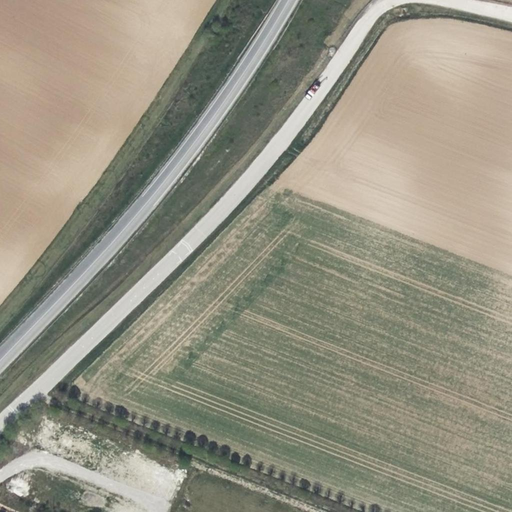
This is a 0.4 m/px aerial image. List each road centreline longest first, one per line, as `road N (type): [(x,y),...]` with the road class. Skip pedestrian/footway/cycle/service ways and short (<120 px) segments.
road 1 (unclassified): [(387,2),(221,212),(0,422)]
road 2 (tertiary): [(0,359),(135,216),(288,0)]
road 3 (track): [(158,511),(153,501),(39,456),(0,477)]
